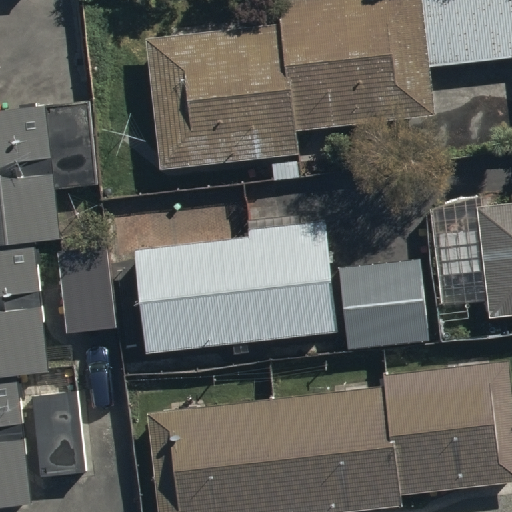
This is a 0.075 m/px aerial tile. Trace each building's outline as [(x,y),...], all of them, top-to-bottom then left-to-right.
[(511,0),(278,0),(280,13),(145,28),(160,160),(299,145),(296,123),(434,108),(429,57),(511,48),(511,0)] [(0,498),(30,495),(16,365),(49,362),(35,230),(60,227),(45,96),(0,100),(0,498)] [(511,192),(476,197),(489,310),(511,307),(511,192)] [(134,241),(146,343),(336,320),(323,218),(134,241)] [(113,239),(63,243),(70,328),(120,324),(113,239)] [(339,260),(348,342),(429,333),(420,251),(339,260)] [(383,365),(384,377),(148,402),(159,511),(278,511),(402,499),(401,486),(511,474),(511,376),(509,352),(383,365)]
